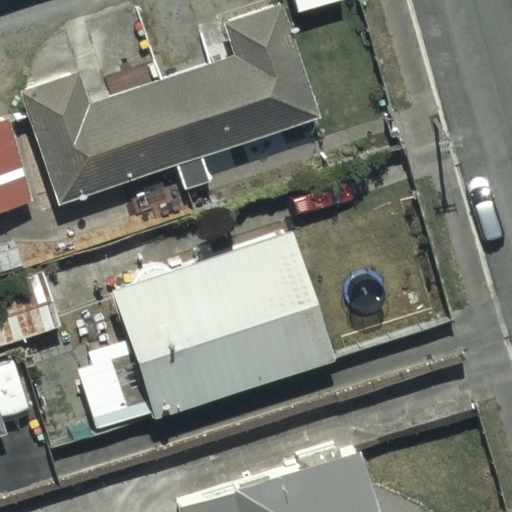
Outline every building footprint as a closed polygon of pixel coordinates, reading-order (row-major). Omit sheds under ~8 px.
[(51,200),(171,160),(179,184),(197,178),(189,154),(313,113),(275,0),(266,0),(214,18),(224,49),(82,96),(72,65),(12,84),(51,200)] [(3,113),(0,114),(0,206),(27,199),(3,113)] [(290,226),(105,285),(123,339),(88,350),(92,364),(77,369),(97,429),(149,412),(151,417),(333,359),(290,226)] [(0,342),(57,323),(38,267),(0,279),(0,342)] [(372,511),(355,450),(173,502),(176,511),(372,511)]
